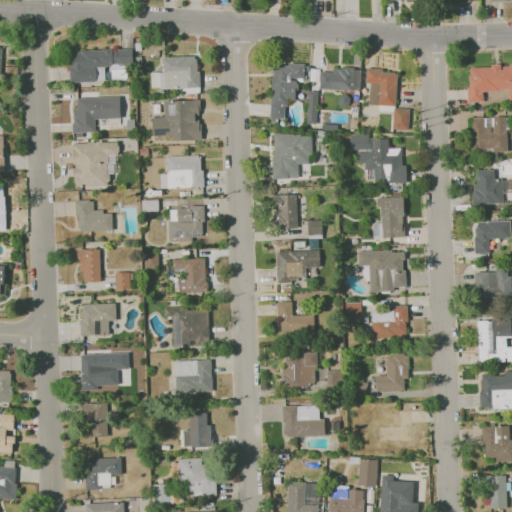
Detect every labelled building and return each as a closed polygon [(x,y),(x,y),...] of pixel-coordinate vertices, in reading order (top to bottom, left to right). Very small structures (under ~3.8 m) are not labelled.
[(69,82),(105,81),(104,65),(132,64),(132,48),(68,50),(69,82)] [(162,57),(162,72),(150,72),(151,88),(198,87),(197,56),(162,57)] [(272,63),(269,119),(285,120),(286,99),(295,100),(297,80),(303,80),(304,64),(272,63)] [(511,64),(467,66),(468,102),(483,102),(482,91),(508,91),(508,99),(511,99),(511,64)] [(319,89),(360,91),(361,69),(330,67),(330,72),(319,72),(319,89)] [(396,106),(396,70),(368,69),(367,105),(396,106)] [(120,97),(77,98),(77,110),(72,110),(73,132),(95,131),(94,119),(120,118),(120,97)] [(200,138),(199,100),(163,101),(164,116),(151,117),(152,139),(200,138)] [(409,109),(393,108),(392,129),(408,130),(409,109)] [(472,117),(472,149),(493,149),(493,151),(505,151),(506,117),(472,117)] [(298,178),(298,163),(311,163),(311,134),(272,134),(273,178),(298,178)] [(350,134),(349,150),(372,150),(372,135),(350,134)] [(406,182),(406,164),(401,164),(401,148),(388,148),(388,139),(373,139),(373,152),(356,152),(356,163),(365,163),(365,170),(373,170),(373,182),(406,182)] [(73,186),(107,186),(107,154),(118,154),(118,142),(73,142),(73,186)] [(166,156),(167,173),(160,174),(160,188),(202,187),(201,155),(166,156)] [(474,204),(502,203),(501,179),(494,179),(494,169),(473,170),(474,204)] [(274,195),(275,228),(297,228),(296,194),(274,195)] [(404,237),(403,197),(379,198),(380,237),(404,237)] [(112,230),(112,213),(102,213),(102,209),(93,210),(93,199),(76,200),(77,231),(112,230)] [(203,207),(168,207),(169,240),(193,240),(193,237),(203,237),(203,207)] [(321,220),(307,220),(307,236),(321,236),(321,220)] [(475,253),(489,253),(489,238),(510,238),(510,221),(474,221),(475,253)] [(83,282),(100,282),(99,248),(77,249),(78,270),(82,270),(83,282)] [(319,267),(319,250),(275,251),(276,281),(306,280),(305,267),(319,267)] [(357,251),(357,265),(369,265),(369,291),(394,291),(394,286),(404,286),(404,251),(357,251)] [(144,253),(144,264),(157,263),(157,252),(144,253)] [(179,292),(207,292),(206,258),(173,259),(173,269),(178,269),(179,292)] [(510,301),(509,267),(495,267),(496,271),(475,272),(475,302),(510,301)] [(130,289),(131,272),(115,272),(115,289),(130,289)] [(314,330),(313,314),(292,315),(291,301),(276,301),(277,331),(314,330)] [(109,335),(108,320),(116,320),(115,303),(80,304),(81,336),(109,335)] [(372,338),(407,337),(406,305),(392,306),(392,310),(371,310),(372,338)] [(208,307),(163,308),(164,317),(171,317),(172,347),(192,346),(209,346),(208,307)] [(483,354),(501,353),(501,339),(511,339),(511,319),(478,320),(478,343),(483,342),(483,354)] [(315,351),(285,352),(285,367),(282,367),(282,386),(316,385),(315,351)] [(128,369),(128,352),(80,354),(81,390),(97,390),(97,385),(118,385),(117,369),(128,369)] [(376,391),(404,390),(403,379),(408,379),(408,354),(385,355),(386,375),(375,375),(376,391)] [(175,393),(211,392),(211,359),(174,360),(175,393)] [(0,368),(13,369),(12,402),(0,401),(0,368)] [(326,370),(327,385),(342,384),(342,370),(326,370)] [(511,407),(511,370),(504,371),(504,374),(480,375),(481,409),(511,407)] [(89,437),(107,436),(106,403),(83,403),(83,421),(89,421),(89,437)] [(319,404),(283,405),(283,436),(324,435),(324,418),(319,418),(319,404)] [(410,409),(396,410),(396,424),(375,424),(376,442),(411,441),(410,409)] [(206,413),(189,413),(189,429),(183,430),(183,446),(211,446),(211,424),(206,424),(206,413)] [(0,419),(11,420),(10,432),(14,432),(13,453),(0,451),(0,419)] [(509,426),(482,426),(483,456),(492,456),(492,462),(511,461),(511,439),(509,439),(509,426)] [(86,488),(111,488),(110,475),(121,475),(121,457),(85,458),(86,488)] [(215,492),(215,464),(201,464),(201,458),(179,458),(180,493),(215,492)] [(376,459),(359,459),(358,485),(376,486),(376,459)] [(0,464),(10,465),(8,498),(0,497),(0,464)] [(379,511),(417,511),(418,502),(412,502),(413,481),(393,481),(393,475),(380,475),(379,511)] [(489,508),(506,508),(505,475),(484,475),(485,498),(489,498),(489,508)] [(318,511),(319,483),(287,481),(286,511),(318,511)] [(169,484),(154,484),(154,505),(168,506),(169,484)] [(330,511),(362,511),(364,488),(331,487),(330,511)] [(123,511),(123,502),(85,503),(85,511),(123,511)]
